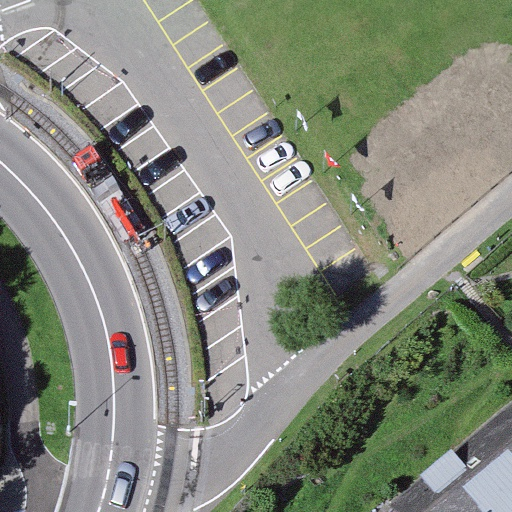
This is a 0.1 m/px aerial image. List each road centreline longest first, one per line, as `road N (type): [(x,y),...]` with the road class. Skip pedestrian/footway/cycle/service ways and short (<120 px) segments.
road 1 (residential): [(511,197),(235,453),(197,472),(111,466)]
road 2 (secondary): [(111,466),(115,398),(97,303),(38,199),(0,161)]
